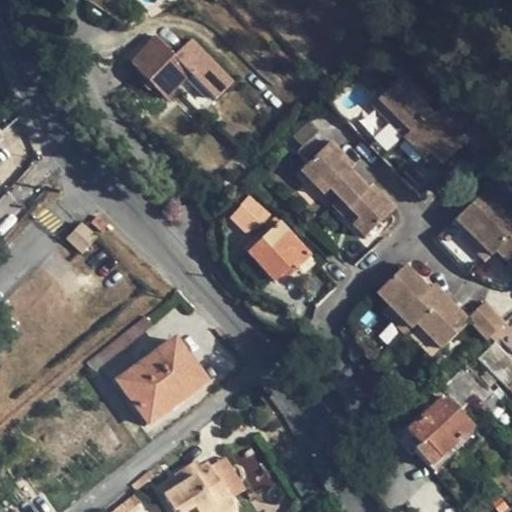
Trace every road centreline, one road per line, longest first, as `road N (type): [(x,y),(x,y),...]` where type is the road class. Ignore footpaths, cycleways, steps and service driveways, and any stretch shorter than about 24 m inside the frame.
road 1 (residential): [(0,4),(54,148),(265,357),(357,511)]
road 2 (unknown): [(341,127),(409,203),(409,230),(321,328),(265,357)]
